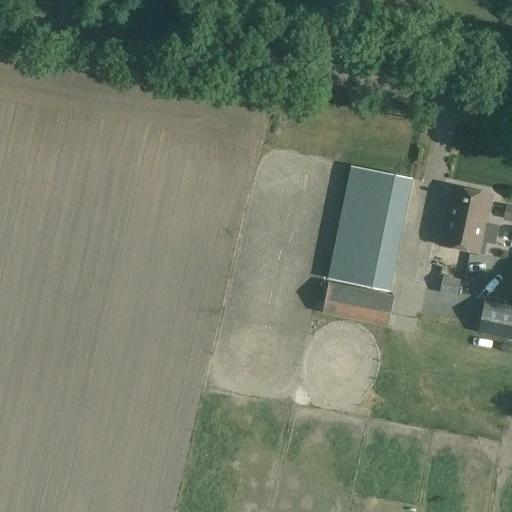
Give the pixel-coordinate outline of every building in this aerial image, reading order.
[(412,180),(350,167),(327,281),(389,293),(412,180)] [(452,188),(440,247),(480,255),(483,243),(494,245),(498,226),(487,224),(492,197),(452,188)] [(440,293),(457,296),(460,280),(443,277),(440,293)] [(328,283),(322,314),(387,327),(394,297),(328,283)] [(477,333),(511,340),(511,306),(484,300),(477,333)]
